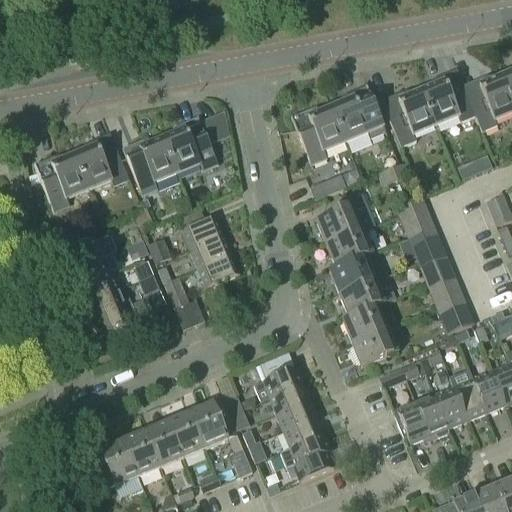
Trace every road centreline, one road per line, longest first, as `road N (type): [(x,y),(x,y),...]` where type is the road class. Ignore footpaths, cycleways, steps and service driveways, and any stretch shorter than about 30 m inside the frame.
road 1 (residential): [(0,446),(266,336),(286,309)]
road 2 (residential): [(511,15),(242,67)]
road 3 (residential): [(286,309),(242,67)]
road 4 (residential): [(242,67),(0,108)]
road 5 (residential): [(385,498),(316,345),(286,309)]
road 6 (residential): [(385,498),(511,448)]
